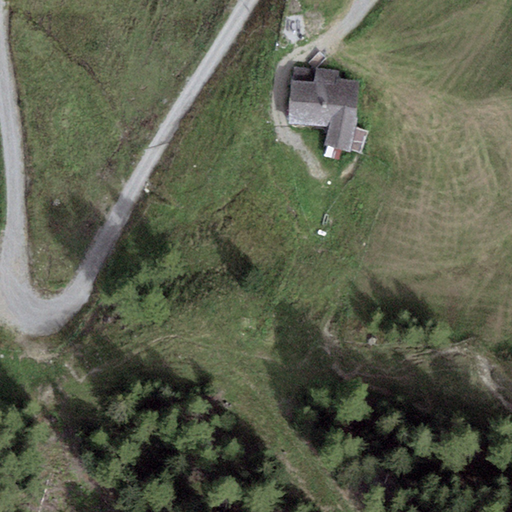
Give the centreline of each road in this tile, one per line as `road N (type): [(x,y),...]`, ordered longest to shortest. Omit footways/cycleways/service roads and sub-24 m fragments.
road 1 (track): [(28,318),(54,317),(80,286),(245,0)]
road 2 (track): [(0,51),(16,197),(14,300),(28,318)]
